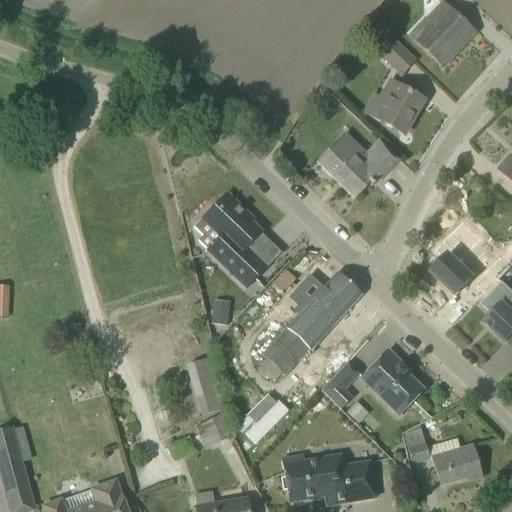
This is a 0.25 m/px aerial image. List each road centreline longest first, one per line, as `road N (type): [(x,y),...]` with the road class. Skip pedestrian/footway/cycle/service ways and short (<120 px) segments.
road 1 (unclassified): [(374,283),(219,130),(0,50)]
road 2 (residential): [(374,283),(459,123),(511,71)]
road 3 (residential): [(511,422),(374,283)]
